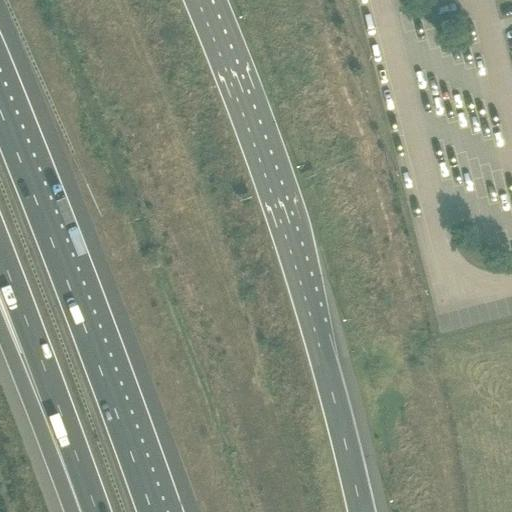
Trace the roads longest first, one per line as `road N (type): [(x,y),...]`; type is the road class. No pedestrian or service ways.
road 1 (motorway): [(360,511),(306,296),(198,0)]
road 2 (motorway): [(149,511),(0,103)]
road 3 (motorway): [(0,268),(92,511)]
road 4 (motorway): [(0,332),(72,511)]
